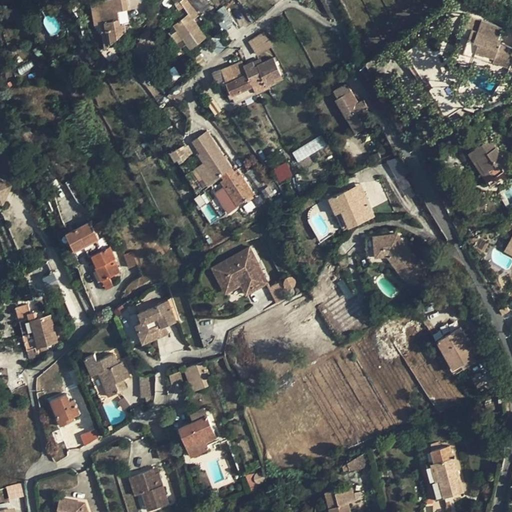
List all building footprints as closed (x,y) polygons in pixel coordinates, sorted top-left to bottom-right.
[(101,23),(96,0),(91,1),(95,24),(101,23)] [(126,0),(96,0),(101,23),(102,31),(109,30),(112,42),(127,29),(125,23),(121,23),(119,10),(129,8),(126,0)] [(173,25),(183,39),(189,48),(205,37),(192,19),(200,14),(189,0),(181,0),(179,2),(188,14),(173,25)] [(211,16),(225,30),(235,21),(222,6),(211,16)] [(470,36),(465,50),(477,54),(479,48),(496,54),(494,60),(510,65),(511,60),(511,43),(498,39),(504,24),(482,17),(479,27),(465,23),(462,32),(470,36)] [(105,47),(112,42),(109,30),(102,31),(105,47)] [(255,55),(272,47),(265,32),(248,40),(255,55)] [(189,48),(183,39),(179,42),(186,52),(189,48)] [(479,48),(477,54),(494,60),(496,54),(479,48)] [(274,58),(262,63),(255,66),(253,62),(243,65),(242,61),(222,69),(232,93),(252,85),(255,91),(283,78),(274,58)] [(449,116),(468,105),(452,78),(446,80),(432,89),(449,116)] [(350,115),(359,130),(370,124),(363,112),(369,110),(363,99),(357,103),(354,105),(347,92),(350,91),(345,83),(333,89),(338,98),(336,99),(346,117),(350,115)] [(354,105),(357,103),(350,91),(347,92),(354,105)] [(355,132),(359,130),(350,115),(346,117),(355,132)] [(215,142),(207,130),(199,136),(207,146),(215,142)] [(291,152),(297,162),(327,146),(321,135),(291,152)] [(219,174),(232,167),(215,142),(207,146),(199,136),(192,141),(199,153),(198,154),(203,162),(214,178),(219,174)] [(469,152),(474,161),(477,159),(485,172),(489,169),(494,176),(503,170),(499,163),(504,159),(490,138),(469,152)] [(187,144),(170,153),(176,164),(193,155),(187,144)] [(399,156),(388,161),(395,180),(407,175),(399,156)] [(477,159),(474,161),(487,181),(494,176),(489,169),(485,172),(477,159)] [(200,165),(210,180),(214,178),(203,162),(200,165)] [(279,182),(293,176),(286,163),(272,169),(279,182)] [(220,176),(233,168),(232,167),(219,174),(220,176)] [(235,171),(233,168),(220,176),(222,179),(220,180),(226,189),(237,205),(254,194),(238,169),(235,171)] [(360,179),(347,184),(349,186),(358,182),(362,189),(364,188),(360,179)] [(0,201),(3,202),(11,185),(0,180),(0,201)] [(347,184),(336,189),(350,221),(374,210),(364,188),(362,189),(358,182),(349,186),(347,184)] [(233,208),(237,205),(226,189),(222,191),(233,208)] [(350,221),(336,189),(330,192),(344,224),(350,221)] [(100,239),(91,220),(68,231),(76,249),(85,246),(89,255),(93,254),(99,266),(96,267),(106,288),(113,284),(110,276),(120,271),(114,258),(116,257),(110,246),(103,249),(99,240),(100,239)] [(396,233),(374,236),(375,255),(387,254),(399,253),(401,257),(394,263),(403,276),(406,279),(409,281),(419,286),(428,267),(424,265),(421,263),(417,260),(415,258),(412,254),(396,233)] [(251,246),(214,265),(220,277),(224,275),(230,288),(242,282),(248,292),(269,281),(263,269),(256,273),(252,266),(259,262),(251,246)] [(124,254),(128,267),(137,264),(133,251),(124,254)] [(394,263),(401,257),(399,253),(387,254),(394,263)] [(259,262),(252,266),(256,273),(263,269),(259,262)] [(42,278),(47,288),(57,282),(52,273),(42,278)] [(224,275),(220,277),(227,290),(230,288),(224,275)] [(283,288),(294,289),(296,278),(285,277),(283,288)] [(282,281),(268,287),(274,299),(287,293),(282,281)] [(140,335),(166,325),(175,322),(168,301),(140,310),(143,321),(137,323),(140,335)] [(30,313),(28,304),(16,307),(18,315),(30,313)] [(20,323),(27,348),(35,346),(57,341),(50,315),(20,323)] [(169,333),(166,325),(140,335),(143,342),(169,333)] [(476,353),(460,327),(438,339),(453,366),(476,353)] [(35,346),(27,348),(29,358),(39,355),(38,352),(36,352),(35,346)] [(112,402),(122,398),(118,389),(125,387),(131,384),(125,369),(120,371),(116,361),(100,367),(98,360),(89,364),(95,380),(101,378),(112,402)] [(191,366),(197,382),(208,377),(202,362),(191,366)] [(190,384),(197,382),(191,366),(184,368),(190,384)] [(174,393),(190,387),(184,370),(168,376),(174,393)] [(154,377),(141,377),(140,397),(154,397),(154,377)] [(118,389),(122,398),(128,396),(125,387),(118,389)] [(61,425),(71,422),(69,418),(73,417),(80,415),(74,400),(70,402),(67,394),(52,400),(61,425)] [(216,437),(207,417),(180,427),(191,454),(209,447),(206,441),(216,437)] [(99,439),(95,430),(80,436),(84,447),(99,439)] [(431,451),(439,483),(448,481),(452,494),(463,491),(454,457),(452,458),(449,446),(431,451)] [(150,472),(134,476),(139,494),(144,511),(145,511),(164,507),(155,476),(151,477),(150,472)] [(134,476),(127,478),(132,496),(139,494),(134,476)] [(448,481),(439,483),(443,497),(452,494),(448,481)] [(350,511),(348,501),(353,500),(351,487),(326,493),(330,511),(350,511)] [(0,494),(0,511),(4,511),(12,511),(8,492),(0,494)] [(55,500),(51,511),(80,511),(79,508),(55,500)]
